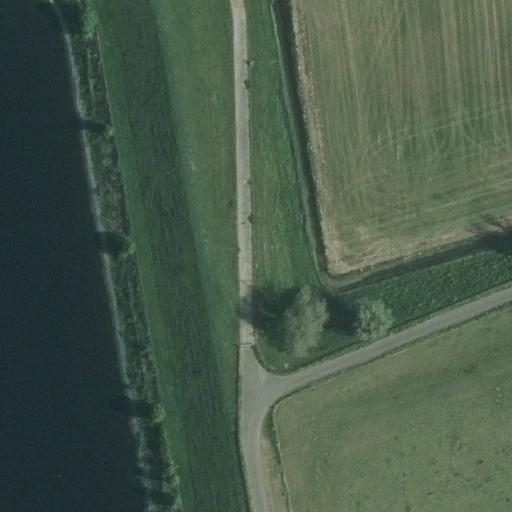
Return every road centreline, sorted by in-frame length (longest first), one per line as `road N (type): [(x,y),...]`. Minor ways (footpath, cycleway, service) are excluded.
road 1 (unclassified): [(250,396),(243,0)]
road 2 (unclassified): [(250,396),(511,296)]
